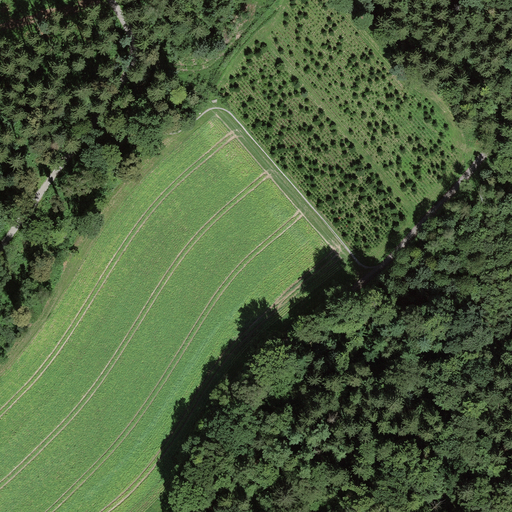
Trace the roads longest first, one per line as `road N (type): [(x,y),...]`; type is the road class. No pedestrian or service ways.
road 1 (track): [(372,273),(268,361),(240,398),(194,475),(194,511)]
road 2 (track): [(372,273),(511,123)]
road 3 (track): [(0,245),(115,87)]
